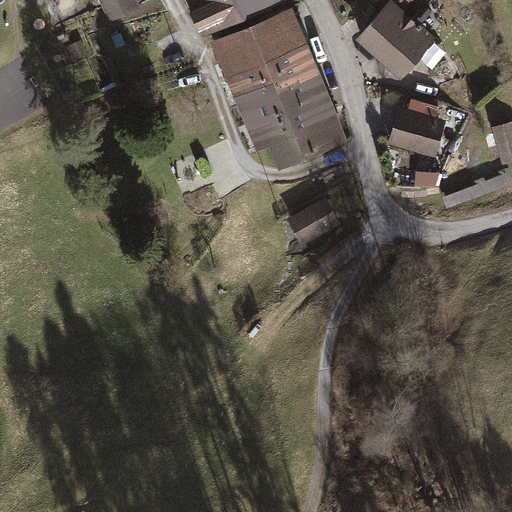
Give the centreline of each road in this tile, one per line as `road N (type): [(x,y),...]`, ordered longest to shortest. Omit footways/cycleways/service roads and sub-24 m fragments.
road 1 (track): [(311,511),(336,317),(392,215)]
road 2 (residential): [(173,0),(248,167),(296,174),(365,147)]
road 3 (residential): [(316,0),(365,147)]
